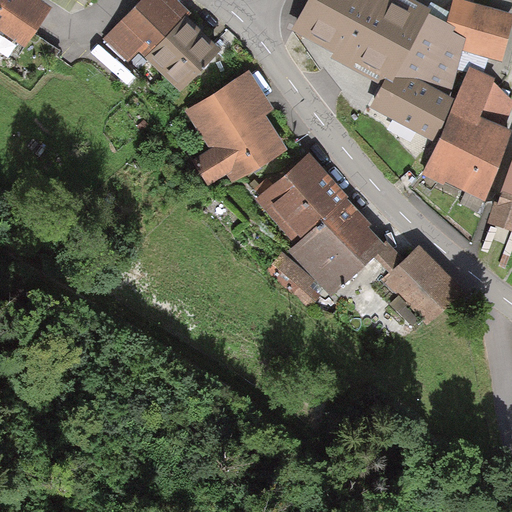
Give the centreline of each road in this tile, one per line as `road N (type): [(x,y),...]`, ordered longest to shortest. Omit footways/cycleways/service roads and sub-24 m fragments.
road 1 (track): [(387,511),(340,463),(88,286),(0,236)]
road 2 (tertiary): [(248,26),(364,175),(511,303)]
